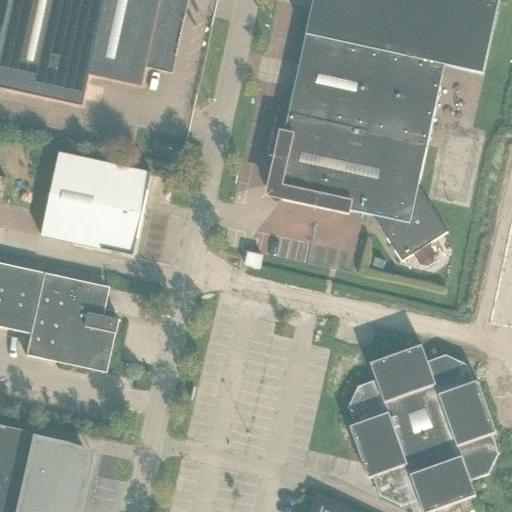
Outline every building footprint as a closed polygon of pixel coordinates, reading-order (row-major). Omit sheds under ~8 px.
[(10,0),(0,46),(0,90),(83,108),(89,77),(142,88),(146,69),(164,72),(179,0),(10,0)] [(314,0),(271,195),(373,217),(402,263),(413,255),(420,266),(427,268),(434,264),(435,256),(428,246),(448,233),(418,187),(440,87),(425,62),(483,75),(499,0),(314,0)] [(133,257),(151,175),(59,155),(41,237),(133,257)] [(511,228),(492,322),(511,326),(511,228)] [(259,270),(262,258),(248,255),(245,267),(259,270)] [(116,335),(119,321),(99,317),(106,288),(0,265),(0,329),(31,336),(26,357),(106,374),(114,335),(116,335)] [(436,511),(476,498),(471,482),(489,476),(499,454),(492,436),(496,435),(478,383),(474,384),(468,366),(446,356),(427,363),(422,347),(371,366),(376,382),(358,388),(348,409),(354,427),(350,429),(369,480),(373,479),(380,497),(401,507),(409,504),(412,511),(355,511),(317,494),(309,511),(436,511)] [(0,428),(0,511),(75,511),(88,458),(32,445),(34,436),(0,428)]
